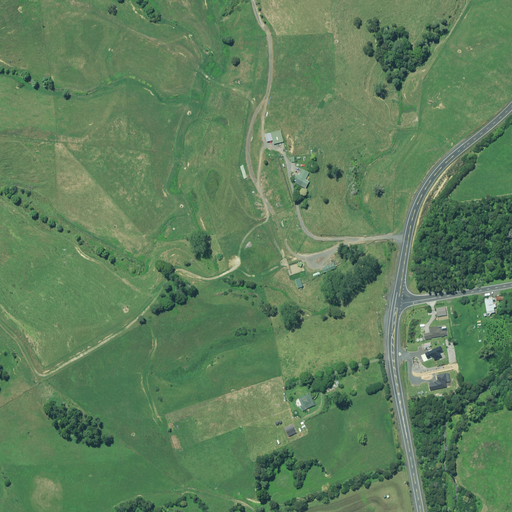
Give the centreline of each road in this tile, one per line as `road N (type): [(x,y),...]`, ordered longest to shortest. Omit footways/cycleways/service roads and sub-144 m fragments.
road 1 (primary): [(398,302),(425,188),(511,106)]
road 2 (primary): [(419,511),(394,362),(398,302)]
